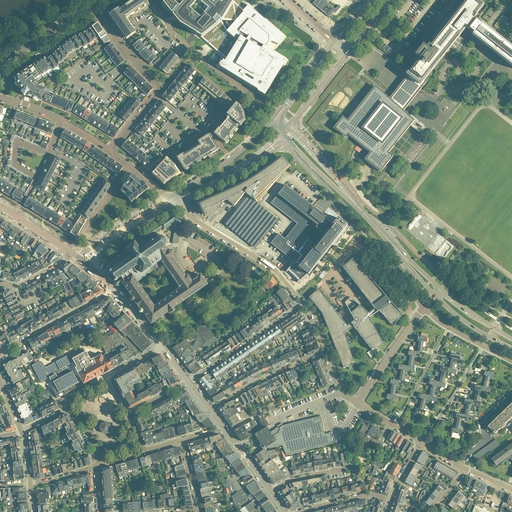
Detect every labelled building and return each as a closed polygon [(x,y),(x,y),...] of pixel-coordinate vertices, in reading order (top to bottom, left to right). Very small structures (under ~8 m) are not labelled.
[(127,39),(135,33),(125,19),(129,16),(130,16),(145,5),(146,5),(146,4),(148,3),(147,2),(145,0),(133,0),(126,5),(125,6),(119,10),(118,8),(117,9),(110,14),(109,15),(110,16),(114,21),(116,23),(115,24),(116,24),(116,25),(119,29),(120,30),(121,30),(122,32),(125,38),(126,39),(127,39)] [(160,0),(165,5),(179,23),(200,36),(226,59),(238,39),(238,38),(236,37),(234,38),(226,31),(228,29),(236,20),(243,12),(242,11),(248,5),(241,0),(160,0)] [(335,9),(324,0),(315,0),(313,4),(329,17),(334,11),(335,13),(341,7),(339,5),(338,6),(335,9)] [(511,66),(511,47),(481,23),(480,24),(478,23),(480,20),(478,18),(477,20),(473,18),(483,5),(477,0),(463,0),(426,47),(423,45),(414,55),(418,58),(406,73),(407,75),(404,80),(389,98),(375,86),(362,102),(347,120),(342,116),(333,128),(344,137),(342,139),(345,142),(349,136),(358,143),(359,144),(360,145),(364,148),(370,152),(364,159),(367,162),(373,166),(375,167),(380,172),(393,156),(388,152),(410,126),(421,134),(427,127),(411,114),(410,116),(401,109),(406,102),(414,93),(420,85),(424,80),(448,50),(465,28),(468,31),(469,30),(473,33),(472,34),(499,56),(511,66)] [(284,63),(286,60),(267,48),(271,42),(277,44),(281,40),(282,39),(284,37),(282,35),(279,32),(249,6),(248,5),(242,11),(243,12),(236,20),(228,29),(226,31),(234,38),(236,37),(238,38),(238,39),(226,59),(225,61),(223,60),(222,62),(220,62),(219,65),(219,66),(219,67),(228,72),(236,77),(249,85),(257,90),(265,94),(271,85),(272,82),(281,68),(282,67),(284,64),(284,63)] [(502,15),(494,25),(500,30),(508,20),(502,15)] [(110,40),(98,23),(92,27),(99,37),(104,44),(108,42),(109,41),(110,40)] [(92,27),(87,31),(94,41),(99,37),(92,27)] [(312,47),(316,42),(300,28),(296,33),(312,47)] [(94,41),(87,31),(82,34),(88,44),(94,41)] [(82,34),(76,37),(76,38),(82,46),(83,48),(88,44),(82,34)] [(76,38),(76,37),(76,36),(70,40),(77,50),(82,46),(76,38)] [(70,40),(65,43),(72,53),(74,52),(77,50),(70,40)] [(136,50),(143,44),(139,40),(132,46),(136,50)] [(72,53),(65,43),(60,47),(60,48),(67,57),(72,53)] [(107,53),(115,48),(112,43),(104,49),(107,53)] [(139,54),(146,47),(143,44),(136,50),(139,54)] [(142,57),(149,51),(146,47),(139,54),(142,57)] [(68,58),(67,57),(60,48),(55,52),(56,53),(62,62),(68,58)] [(115,48),(107,53),(110,58),(118,52),(115,48)] [(152,54),(149,51),(142,57),(146,61),(146,60),(152,54)] [(113,62),(121,57),(118,52),(110,58),(113,62)] [(172,52),(168,56),(176,62),(179,58),(172,52)] [(56,53),(51,56),(57,65),(62,62),(56,53)] [(153,53),(152,54),(146,60),(150,64),(157,57),(153,53)] [(57,65),(51,56),(46,60),(51,67),(51,68),(53,70),(58,66),(57,65)] [(176,62),(168,56),(165,60),(173,66),(176,62)] [(121,57),(113,62),(117,67),(125,61),(121,57)] [(45,70),(50,67),(51,67),(46,60),(45,58),(44,58),(39,61),(45,70)] [(173,66),(165,60),(162,64),(170,70),(173,66)] [(34,65),(40,74),(45,70),(39,61),(34,65)] [(34,64),(29,68),(30,70),(28,72),(26,70),(21,73),(14,78),(23,90),(21,92),(24,96),(25,95),(34,98),(34,96),(38,97),(38,99),(42,101),(42,100),(45,90),(46,88),(38,85),(34,80),(41,75),(40,74),(34,65),(34,64)] [(170,70),(162,64),(159,68),(166,74),(170,70)] [(184,68),(192,74),(195,70),(188,64),(184,68)] [(134,70),(130,66),(123,72),(127,76),(134,70)] [(192,74),(184,68),(181,72),(188,78),(192,74)] [(134,70),(127,76),(131,80),(138,73),(134,70)] [(188,78),(181,72),(178,76),(185,82),(188,78)] [(131,80),(135,84),(142,77),(138,73),(131,80)] [(185,82),(178,76),(175,80),(182,86),(185,82)] [(135,84),(139,88),(145,81),(142,77),(135,84)] [(208,81),(204,77),(198,85),(202,88),(208,81)] [(182,86),(175,80),(172,84),(179,90),(182,86)] [(139,88),(143,92),(149,85),(145,81),(139,88)] [(206,91),(212,84),(208,81),(202,88),(206,91)] [(179,90),(172,84),(168,88),(175,94),(179,90)] [(210,94),(216,87),(212,84),(206,91),(210,94)] [(143,92),(147,95),(153,89),(149,85),(143,92)] [(216,87),(210,94),(214,98),(220,91),(216,87)] [(175,94),(168,88),(165,92),(172,98),(175,94)] [(50,103),(54,94),(45,90),(42,100),(50,103)] [(220,91),(214,98),(218,101),(223,94),(220,91)] [(172,98),(165,92),(162,96),(165,99),(169,102),(172,98)] [(50,103),(55,105),(59,96),(54,94),(50,103)] [(222,104),(227,97),(223,94),(218,101),(222,104)] [(55,105),(60,107),(64,98),(59,96),(55,105)] [(227,97),(222,104),(225,107),(231,100),(227,97)] [(60,107),(65,109),(69,100),(64,98),(60,107)] [(129,102),(136,108),(140,104),(133,98),(129,102)] [(69,100),(65,109),(70,112),(74,103),(69,100)] [(155,104),(163,110),(166,106),(162,102),(159,100),(155,104)] [(231,100),(225,107),(229,111),(235,104),(231,100)] [(126,106),(133,112),(136,108),(129,102),(126,106)] [(82,106),(77,103),(72,112),(77,115),(82,106)] [(218,128),(214,134),(225,143),(239,126),(240,126),(241,125),(245,121),(244,113),(240,107),(236,103),(226,115),(229,117),(219,129),(218,128)] [(163,110),(155,104),(152,109),(159,115),(163,110)] [(77,115),(82,117),(87,109),(82,106),(77,115)] [(122,111),(130,117),(133,112),(126,106),(122,111)] [(82,117),(86,120),(91,112),(87,109),(82,117)] [(159,115),(152,109),(149,113),(156,119),(159,115)] [(17,123),(21,112),(15,110),(14,116),(13,118),(12,120),(11,122),(17,124),(18,123),(17,123)] [(122,111),(119,115),(126,121),(130,117),(122,111)] [(23,124),(27,114),(21,112),(17,123),(18,123),(23,125),(24,124),(23,124)] [(86,120),(91,123),(96,115),(91,112),(86,120)] [(156,119),(149,113),(145,117),(153,123),(156,119)] [(29,126),(33,116),(27,114),(23,124),(24,124),(29,126)] [(96,115),(91,123),(95,126),(101,118),(96,115)] [(35,128),(38,118),(33,116),(29,126),(35,128)] [(142,121),(149,127),(153,123),(145,117),(142,121)] [(40,131),(44,121),(38,118),(35,128),(34,129),(40,131)] [(95,126),(100,129),(105,121),(101,118),(95,126)] [(46,134),(50,123),(44,121),(40,131),(45,133),(46,134)] [(100,129),(105,132),(110,124),(105,121),(100,129)] [(149,127),(142,121),(138,125),(146,131),(149,127)] [(55,125),(50,123),(46,134),(45,133),(45,134),(51,136),(55,125)] [(105,132),(109,134),(114,126),(110,124),(105,132)] [(146,131),(138,125),(135,130),(142,136),(146,131)] [(109,134),(114,137),(119,129),(114,126),(109,134)] [(65,140),(70,132),(65,129),(60,137),(65,140)] [(69,142),(74,134),(70,132),(65,140),(69,142)] [(74,145),(78,137),(74,134),(69,142),(74,145)] [(182,154),(177,158),(185,170),(206,156),(207,157),(208,156),(210,154),(211,154),(212,153),(218,150),(208,135),(198,142),(200,145),(183,156),(182,154)] [(78,147),(83,139),(78,137),(74,145),(78,147)] [(83,150),(87,142),(83,139),(78,147),(83,150)] [(125,150),(131,143),(127,140),(121,147),(125,150)] [(87,153),(92,145),(87,142),(83,150),(82,150),(87,153)] [(131,143),(125,150),(129,153),(135,146),(131,143)] [(91,156),(97,148),(92,145),(87,153),(91,156)] [(135,146),(129,153),(133,156),(133,157),(139,149),(135,146)] [(96,159),(101,151),(97,148),(91,156),(96,159)] [(139,149),(133,157),(137,160),(143,152),(139,149)] [(100,162),(105,154),(101,151),(96,159),(100,162)] [(143,152),(137,160),(141,163),(147,156),(143,153),(143,152)] [(53,154),(50,159),(58,163),(61,159),(53,154)] [(104,165),(110,157),(105,154),(100,162),(104,165)] [(169,161),(163,155),(155,163),(154,165),(157,168),(152,173),(164,185),(175,177),(180,174),(175,166),(169,160),(169,161)] [(141,163),(145,166),(145,167),(151,160),(147,156),(141,163)] [(109,168),(114,161),(110,157),(104,165),(109,168)] [(220,195),(200,204),(205,216),(222,209),(221,207),(223,205),(222,202),(226,200),(234,206),(245,193),(255,201),(289,166),(280,157),(271,164),(266,168),(260,173),(252,178),(245,182),(236,187),(220,195)] [(56,168),(58,163),(50,159),(48,164),(56,168)] [(145,167),(149,170),(154,165),(155,163),(151,160),(145,167)] [(113,171),(119,164),(114,161),(109,168),(113,171)] [(53,172),(56,168),(48,164),(45,168),(53,172)] [(123,167),(119,164),(113,171),(118,175),(123,167)] [(51,177),(53,172),(45,168),(43,173),(51,177)] [(49,182),(51,177),(43,173),(41,177),(49,182)] [(144,192),(148,189),(146,186),(143,182),(132,174),(123,186),(120,191),(126,195),(126,196),(131,202),(141,194),(142,194),(144,192)] [(46,186),(49,182),(41,177),(38,182),(46,186)] [(104,178),(101,183),(109,188),(112,184),(104,178)] [(10,183),(11,183),(5,179),(0,188),(0,190),(4,193),(10,183)] [(44,191),(46,186),(38,182),(36,187),(44,191)] [(15,187),(16,186),(10,183),(4,193),(9,196),(15,187)] [(109,188),(101,183),(98,187),(106,193),(109,188)] [(333,240),(334,239),(335,240),(337,237),(336,236),(337,234),(339,236),(348,226),(337,217),(336,217),(337,218),(329,228),(326,225),(321,221),(325,216),(325,215),(324,216),(286,186),(286,185),(286,184),(280,191),(270,204),(271,204),(272,204),(290,218),(297,223),(285,239),(279,234),(278,233),(270,244),(271,244),(271,243),(291,258),(292,259),(294,261),(286,272),(287,272),(291,275),(293,277),(297,282),(297,283),(298,283),(300,286),(302,288),(309,295),(322,283),(311,273),(319,262),(335,242),(333,240)] [(14,199),(20,190),(15,187),(9,196),(14,199)] [(106,193),(98,187),(95,192),(103,197),(106,193)] [(20,202),(25,193),(20,190),(14,199),(20,202)] [(103,197),(95,192),(92,196),(100,202),(103,197)] [(100,202),(92,196),(89,201),(96,206),(100,202)] [(29,208),(34,200),(29,197),(24,205),(29,208)] [(33,211),(38,203),(34,200),(29,208),(33,211)] [(96,206),(89,201),(85,205),(93,211),(96,206)] [(38,214),(43,205),(38,203),(33,211),(38,214)] [(43,216),(48,208),(43,205),(38,214),(43,216)] [(93,211),(85,205),(82,210),(90,215),(93,211)] [(47,219),(52,211),(48,208),(43,216),(47,219)] [(90,215),(82,210),(79,214),(81,215),(87,220),(90,215)] [(52,222),(57,214),(52,211),(47,219),(52,222)] [(56,225),(61,217),(57,214),(52,222),(56,225)] [(163,230),(174,223),(181,227),(184,221),(181,219),(176,217),(173,214),(170,216),(169,217),(156,226),(155,227),(147,232),(151,237),(163,229),(163,230)] [(417,214),(405,230),(430,249),(431,246),(426,242),(427,240),(424,238),(426,236),(418,230),(420,227),(425,231),(428,227),(421,222),(423,219),(417,214)] [(77,235),(87,220),(81,215),(75,225),(70,233),(74,236),(77,235)] [(61,228),(66,219),(61,217),(56,225),(61,228)] [(66,230),(71,222),(66,219),(61,228),(66,230)] [(7,232),(7,231),(12,224),(9,223),(8,222),(3,230),(7,232)] [(70,233),(75,225),(71,222),(66,230),(70,233)] [(9,237),(15,227),(14,226),(12,224),(7,231),(7,232),(7,235),(6,237),(7,240),(9,236),(9,237)] [(15,236),(19,229),(16,228),(17,227),(15,227),(9,237),(9,236),(7,240),(9,245),(11,241),(15,236)] [(16,241),(23,231),(22,231),(19,229),(15,236),(11,241),(9,245),(12,247),(15,243),(16,241)] [(15,243),(12,247),(16,249),(19,244),(20,243),(21,241),(26,234),(24,232),(23,231),(16,241),(15,243)] [(24,245),(30,236),(26,234),(21,241),(20,243),(24,245)] [(138,311),(139,313),(141,313),(143,312),(151,324),(169,311),(171,313),(174,311),(173,308),(207,284),(200,275),(192,280),(188,274),(185,276),(172,257),(173,256),(174,253),(172,251),(168,250),(167,251),(164,246),(166,247),(165,246),(166,243),(168,244),(168,243),(166,242),(166,240),(168,240),(167,239),(166,240),(165,238),(165,237),(165,236),(164,237),(162,236),(162,235),(161,236),(159,236),(159,235),(158,235),(158,237),(156,238),(155,237),(156,239),(153,241),(152,239),(151,240),(152,241),(149,243),(148,242),(147,241),(143,241),(142,242),(139,239),(125,249),(125,250),(126,250),(127,251),(123,253),(122,253),(123,254),(119,256),(118,256),(119,257),(115,259),(114,259),(114,260),(111,262),(111,261),(110,262),(110,263),(107,265),(106,265),(105,266),(106,267),(109,270),(108,271),(108,272),(107,273),(108,274),(109,273),(110,273),(111,273),(114,278),(113,279),(114,280),(112,281),(113,282),(115,281),(114,282),(114,284),(115,286),(118,286),(122,283),(132,296),(130,297),(130,299),(131,301),(132,301),(133,301),(139,309),(139,310),(138,311)] [(27,248),(29,245),(33,239),(34,238),(33,238),(30,236),(24,245),(23,246),(21,249),(20,252),(23,254),(27,248)] [(33,248),(37,241),(33,239),(29,245),(27,248),(30,250),(33,248)] [(36,250),(41,243),(38,241),(37,241),(33,248),(30,250),(30,252),(32,253),(33,250),(35,252),(36,250)] [(39,254),(45,246),(41,243),(36,250),(35,252),(32,256),(36,258),(37,257),(39,254)] [(40,261),(48,248),(45,246),(39,254),(37,257),(36,258),(39,260),(40,261)] [(46,262),(54,252),(54,251),(53,251),(49,249),(49,248),(48,248),(40,261),(43,266),(46,262)] [(44,268),(61,258),(61,257),(54,252),(46,262),(43,266),(44,268)] [(369,317),(379,311),(389,323),(396,320),(397,321),(402,315),(391,303),(390,301),(353,259),(343,267),(374,308),(368,313),(351,297),(345,302),(354,320),(347,326),(318,289),(309,297),(322,313),(343,368),(350,366),(353,361),(344,332),(354,327),(371,349),(372,350),(378,347),(379,348),(383,343),(369,317)] [(34,273),(29,264),(29,265),(27,266),(24,260),(22,261),(30,276),(34,273)] [(40,265),(38,260),(34,262),(31,264),(30,263),(29,264),(34,273),(39,271),(37,267),(40,265)] [(30,276),(22,261),(20,262),(23,267),(24,267),(24,268),(21,269),(26,278),(30,276)] [(67,271),(73,265),(69,262),(67,262),(62,266),(57,270),(60,275),(66,272),(67,271)] [(68,276),(77,268),(73,265),(67,271),(66,272),(60,275),(62,279),(63,279),(68,276)] [(26,278),(21,269),(19,271),(17,268),(16,269),(22,280),(26,278)] [(71,280),(81,271),(77,268),(68,276),(63,279),(65,283),(71,280)] [(325,268),(318,276),(322,279),(328,271),(325,268)] [(13,274),(14,275),(17,283),(22,280),(16,269),(14,270),(16,272),(13,274)] [(57,270),(50,274),(53,279),(52,279),(56,287),(64,282),(62,279),(60,275),(57,270)] [(81,285),(89,277),(81,271),(71,280),(65,283),(62,285),(64,289),(65,289),(66,291),(68,290),(68,292),(73,290),(78,287),(81,285)] [(8,277),(9,274),(2,272),(0,279),(8,281),(9,277),(8,277)] [(9,273),(9,274),(8,277),(9,277),(8,281),(17,283),(14,275),(10,274),(10,273),(9,273)] [(53,279),(50,274),(43,278),(42,279),(44,281),(45,283),(48,281),(52,289),(54,287),(50,280),(52,279),(53,279)] [(270,289),(277,283),(272,276),(271,278),(268,280),(261,289),(263,291),(267,285),(270,288),(270,289)] [(87,287),(93,281),(90,278),(83,284),(87,287)] [(34,289),(45,283),(44,281),(41,283),(39,280),(31,284),(34,289)] [(23,295),(34,289),(31,284),(23,288),(25,291),(22,293),(23,295)] [(102,290),(97,285),(93,289),(94,290),(93,291),(95,296),(102,293),(102,290)] [(13,293),(11,290),(10,289),(3,287),(2,287),(1,295),(3,295),(4,297),(13,293)] [(289,296),(282,288),(275,294),(282,302),(282,303),(289,297),(289,296)] [(95,296),(93,291),(91,292),(91,290),(88,290),(87,291),(86,291),(91,299),(95,296)] [(91,299),(86,291),(82,294),(86,301),(91,299)] [(6,301),(15,297),(13,293),(4,297),(0,299),(1,301),(5,300),(6,301)] [(86,301),(82,294),(78,295),(77,293),(76,294),(81,304),(86,301)] [(80,304),(76,295),(74,296),(75,298),(73,299),(72,298),(76,307),(80,304)] [(8,306),(17,301),(15,297),(6,301),(3,302),(4,304),(7,303),(8,306)] [(108,304),(112,300),(109,297),(107,297),(105,298),(105,297),(105,298),(103,299),(102,300),(107,305),(106,306),(108,307),(109,306),(108,304)] [(285,307),(293,301),(292,301),(289,297),(282,303),(280,304),(281,306),(283,304),(285,307)] [(72,309),(67,299),(66,298),(64,299),(66,302),(64,303),(68,311),(72,309)] [(76,307),(72,298),(71,298),(72,299),(70,300),(68,298),(67,299),(72,309),(76,307)] [(106,306),(107,305),(102,300),(97,303),(101,310),(102,311),(105,309),(106,311),(109,309),(108,307),(106,306)] [(109,313),(117,305),(112,300),(108,304),(109,306),(108,307),(109,309),(106,311),(107,311),(104,315),(106,317),(107,315),(109,313)] [(10,310),(19,306),(17,301),(8,306),(3,308),(4,311),(9,309),(10,310)] [(68,311),(64,303),(61,305),(59,301),(58,302),(60,306),(64,313),(68,311)] [(286,312),(296,305),(293,301),(285,307),(284,308),(283,309),(286,312)] [(101,310),(97,303),(92,306),(91,307),(95,313),(101,310)] [(278,317),(282,314),(277,307),(275,304),(274,303),(272,305),(275,308),(272,309),(278,317)] [(117,305),(109,313),(107,315),(106,317),(108,320),(108,319),(112,316),(120,308),(117,305)] [(10,316),(21,310),(19,306),(10,310),(12,313),(9,315),(9,316),(10,316)] [(51,320),(47,313),(44,314),(40,306),(38,307),(39,310),(40,311),(46,323),(51,320)] [(64,313),(60,306),(55,308),(59,316),(64,313)] [(89,308),(84,310),(88,317),(89,319),(95,315),(94,313),(95,313),(91,307),(89,308)] [(59,316),(55,308),(51,310),(55,318),(59,316)] [(112,323),(123,312),(120,308),(112,316),(108,319),(112,323)] [(267,310),(274,320),(278,317),(272,309),(270,311),(269,308),(267,310)] [(15,320),(16,319),(20,317),(24,315),(21,310),(10,316),(9,316),(5,318),(6,320),(9,319),(14,317),(15,320)] [(55,318),(51,310),(50,311),(47,313),(51,320),(55,318)] [(88,317),(84,310),(78,314),(81,320),(88,317)] [(270,323),(274,320),(267,310),(265,311),(267,313),(265,315),(270,323)] [(37,317),(42,325),(46,323),(40,311),(38,312),(40,315),(37,317)] [(306,319),(301,311),(296,313),(297,314),(302,321),(303,322),(305,321),(307,323),(308,322),(306,319)] [(38,328),(29,312),(27,313),(31,320),(29,321),(33,330),(38,328)] [(42,325),(37,317),(35,318),(32,313),(31,314),(31,313),(30,313),(29,312),(38,328),(42,325)] [(262,328),(266,325),(259,315),(258,313),(257,312),(255,313),(258,318),(259,318),(257,320),(262,328)] [(259,315),(266,325),(270,323),(265,315),(263,316),(260,312),(258,313),(259,315)] [(132,324),(133,323),(132,321),(124,313),(111,324),(115,329),(118,331),(119,333),(130,323),(131,325),(132,324)] [(82,321),(81,320),(78,314),(72,317),(77,325),(78,326),(77,324),(82,321)] [(300,326),(302,325),(300,323),(302,321),(297,314),(294,315),(293,316),(300,326)] [(293,316),(292,317),(290,318),(289,318),(289,319),(295,326),(297,325),(301,332),(303,331),(302,328),(300,326),(293,316)] [(77,325),(72,317),(67,319),(71,327),(75,326),(75,327),(77,325)] [(33,330),(29,321),(27,319),(23,321),(24,324),(25,324),(29,332),(33,330)] [(71,327),(67,319),(62,322),(66,330),(71,327)] [(253,322),(251,319),(250,320),(252,323),(250,325),(250,324),(249,324),(250,325),(255,333),(259,330),(253,322)] [(295,326),(289,319),(287,320),(286,321),(292,331),(294,330),(292,328),(295,326)] [(262,328),(257,320),(253,322),(259,330),(262,328)] [(29,332),(25,324),(24,324),(18,328),(14,321),(12,322),(14,326),(15,326),(15,327),(21,337),(29,332)] [(292,331),(286,321),(285,322),(282,324),(287,331),(290,330),(293,335),(291,336),(292,338),(295,336),(292,331)] [(67,332),(66,330),(62,322),(57,325),(62,335),(65,333),(65,335),(67,334),(66,332),(67,332)] [(247,338),(251,336),(242,322),(240,324),(244,329),(242,330),(247,338)] [(105,352),(106,352),(124,343),(130,349),(134,357),(141,351),(143,352),(153,345),(152,345),(132,324),(133,324),(132,324),(131,325),(130,323),(119,333),(118,331),(100,341),(105,352)] [(287,331),(282,324),(282,323),(278,326),(287,340),(288,341),(291,340),(292,339),(292,338),(291,336),(289,338),(285,333),(287,332),(287,331)] [(100,341),(118,331),(115,329),(111,324),(108,327),(111,330),(106,334),(98,339),(100,341)] [(217,340),(205,324),(177,342),(179,343),(172,348),(175,352),(177,351),(179,353),(178,355),(179,356),(188,349),(189,348),(192,346),(195,350),(202,345),(205,349),(217,340)] [(62,335),(57,325),(52,328),(56,336),(57,337),(62,335)] [(247,338),(242,330),(238,325),(237,326),(240,332),(238,333),(243,341),(247,338)] [(246,328),(251,336),(255,333),(250,325),(246,328)] [(17,339),(21,337),(15,327),(11,330),(12,331),(17,339)] [(283,335),(277,327),(275,329),(275,328),(273,329),(283,344),(285,343),(284,342),(281,336),(283,335)] [(56,336),(52,328),(46,331),(51,339),(56,336)] [(243,341),(238,333),(236,330),(236,329),(235,328),(233,329),(237,334),(234,336),(240,343),(243,341)] [(303,337),(312,332),(310,328),(301,333),(302,336),(303,337)] [(6,330),(12,342),(17,339),(12,331),(11,330),(11,329),(8,330),(8,329),(6,330)] [(283,344),(273,329),(272,330),(270,332),(269,332),(275,340),(278,338),(282,345),(283,345),(283,344)] [(11,342),(6,333),(4,334),(2,331),(0,332),(2,334),(3,336),(7,344),(11,342)] [(51,339),(46,331),(42,333),(46,342),(51,339)] [(267,334),(265,335),(273,346),(274,347),(275,346),(274,345),(275,344),(273,341),(275,340),(269,332),(267,334)] [(304,342),(314,337),(312,332),(303,337),(303,338),(300,340),(300,342),(304,340),(304,342)] [(46,342),(42,333),(37,336),(42,346),(45,345),(45,346),(47,345),(45,342),(46,342)] [(231,338),(229,336),(227,333),(225,334),(229,339),(227,341),(232,349),(236,346),(231,338)] [(230,335),(229,336),(231,338),(236,346),(240,343),(234,336),(233,333),(230,335)] [(265,335),(264,335),(264,336),(262,337),(267,345),(270,344),(271,347),(273,346),(265,335)] [(37,336),(32,338),(38,348),(40,347),(41,350),(43,353),(43,352),(45,351),(42,346),(37,336)] [(422,347),(423,342),(425,342),(426,342),(427,338),(425,338),(417,336),(416,341),(419,341),(418,343),(416,343),(415,346),(418,347),(422,347)] [(267,345),(262,337),(261,337),(262,338),(259,339),(258,340),(264,350),(265,351),(267,350),(265,347),(267,345)] [(303,348),(316,341),(314,337),(304,342),(305,345),(301,347),(301,349),(303,348)] [(38,349),(38,348),(32,338),(28,341),(29,344),(32,348),(35,347),(37,350),(38,349)] [(227,352),(231,349),(226,342),(224,343),(222,340),(220,342),(222,344),(227,352)] [(264,350),(258,340),(256,341),(254,343),(254,342),(254,343),(260,353),(264,350)] [(307,351),(317,346),(316,341),(303,348),(304,350),(306,349),(307,351),(306,351),(307,351)] [(227,352),(222,344),(220,346),(217,342),(216,344),(217,345),(218,347),(223,355),(227,352)] [(260,353),(254,343),(253,343),(254,343),(251,345),(251,344),(250,345),(259,359),(261,358),(262,357),(263,356),(262,354),(260,356),(258,354),(260,353)] [(223,355),(218,347),(217,345),(215,347),(214,345),(212,346),(214,350),(219,357),(223,355)] [(259,359),(250,345),(249,346),(246,348),(251,356),(254,355),(257,360),(259,359)] [(305,357),(319,350),(317,346),(307,351),(307,353),(304,355),(305,357)] [(134,357),(130,349),(127,350),(126,347),(124,348),(124,349),(123,349),(129,360),(131,359),(134,357)] [(421,353),(422,347),(418,347),(417,352),(416,352),(415,356),(422,358),(423,353),(421,353)] [(219,357),(214,350),(212,351),(210,348),(209,350),(210,352),(215,360),(219,357)] [(246,348),(244,350),(244,349),(242,350),(247,359),(251,356),(246,348)] [(120,350),(121,353),(119,354),(124,363),(127,361),(129,360),(123,349),(122,350),(122,349),(120,350)] [(182,360),(191,354),(188,350),(188,349),(179,356),(182,360)] [(291,363),(287,354),(284,355),(283,352),(281,349),(280,350),(282,354),(286,365),(287,365),(287,364),(288,364),(291,363)] [(247,359),(242,350),(241,351),(239,353),(238,353),(244,361),(246,360),(247,362),(248,361),(249,361),(247,359)] [(295,361),(290,350),(290,351),(290,350),(286,352),(287,354),(291,363),(294,361),(294,362),(294,361),(295,361)] [(299,359),(296,350),(293,352),(292,350),(290,350),(295,361),(296,360),(296,361),(296,360),(299,359)] [(33,360),(28,351),(23,354),(28,363),(33,360)] [(114,368),(109,360),(106,352),(105,352),(94,359),(93,358),(91,360),(86,351),(72,359),(74,361),(72,362),(82,381),(84,384),(103,373),(104,374),(105,373),(104,373),(104,372),(106,370),(107,371),(107,372),(108,371),(113,369),(114,368)] [(215,360),(210,352),(208,354),(207,351),(205,352),(205,353),(212,362),(215,360)] [(413,362),(414,356),(415,356),(416,352),(408,351),(408,355),(410,356),(409,357),(407,357),(406,361),(409,361),(413,362)] [(194,358),(192,355),(195,354),(193,352),(191,354),(182,360),(185,364),(193,359),(194,358)] [(212,362),(205,353),(204,354),(206,355),(204,357),(203,355),(201,355),(208,365),(212,362)] [(236,355),(234,356),(243,369),(244,368),(245,368),(241,363),(244,361),(238,353),(238,354),(236,355)] [(459,359),(460,355),(459,355),(451,353),(450,357),(452,358),(451,363),(455,364),(456,359),(458,359),(459,359)] [(28,363),(23,354),(19,356),(23,365),(28,363)] [(120,365),(124,363),(119,354),(114,357),(119,365),(120,365)] [(286,365),(282,354),(280,355),(281,356),(279,357),(279,356),(278,357),(282,366),(285,365),(286,365),(285,365),(286,365)] [(158,364),(164,360),(160,355),(158,355),(155,356),(155,357),(149,360),(151,363),(147,365),(149,369),(158,364)] [(23,365),(19,356),(14,359),(18,367),(18,368),(23,365)] [(55,385),(51,388),(57,398),(63,395),(66,395),(66,393),(76,388),(84,384),(82,381),(72,362),(70,363),(66,356),(56,362),(45,368),(42,362),(40,363),(39,361),(32,365),(35,370),(41,382),(42,383),(43,382),(43,381),(49,378),(52,383),(54,383),(55,385)] [(243,369),(234,356),(233,356),(233,357),(231,358),(230,358),(236,367),(238,365),(240,368),(238,370),(239,371),(240,371),(243,369)] [(119,365),(114,357),(109,360),(114,368),(118,366),(119,365)] [(282,366),(278,357),(277,357),(277,358),(275,359),(275,357),(273,358),(278,368),(279,368),(282,366)] [(195,374),(207,365),(201,358),(199,360),(196,362),(188,368),(192,374),(195,374)] [(236,367),(230,358),(230,359),(228,360),(226,361),(235,374),(236,373),(233,368),(236,367)] [(272,371),(268,361),(267,362),(268,363),(267,363),(265,358),(263,359),(263,360),(264,363),(268,372),(272,371)] [(278,368),(273,358),(272,358),(272,360),(271,361),(270,360),(269,361),(273,370),(277,369),(277,368),(278,369),(278,368)] [(323,362),(321,358),(312,362),(313,365),(310,366),(310,368),(311,367),(323,362)] [(16,368),(18,367),(14,359),(5,364),(4,364),(3,367),(4,367),(8,376),(18,371),(16,368)] [(196,362),(199,360),(198,359),(195,361),(193,359),(185,364),(188,368),(196,362)] [(153,374),(168,366),(165,362),(164,360),(158,364),(149,369),(150,369),(150,371),(152,374),(153,374)] [(235,374),(226,361),(225,362),(223,363),(223,364),(228,372),(231,371),(233,375),(235,374)] [(419,362),(413,362),(409,361),(408,366),(407,366),(406,371),(414,372),(414,368),(412,367),(413,366),(418,366),(419,362)] [(147,365),(146,362),(145,362),(142,364),(142,363),(140,365),(146,376),(149,375),(148,372),(150,371),(150,369),(149,369),(147,365)] [(316,371),(325,367),(323,362),(311,367),(310,368),(309,368),(310,370),(314,368),(316,371)] [(268,372),(264,363),(260,364),(260,365),(264,374),(268,372)] [(454,370),(455,364),(451,363),(449,369),(448,368),(447,373),(454,375),(456,370),(454,370)] [(228,372),(223,364),(222,364),(220,365),(219,366),(227,379),(229,378),(226,374),(228,372)] [(256,367),(256,366),(254,367),(252,364),(250,365),(252,369),(257,377),(260,376),(261,375),(256,367)] [(146,376),(140,365),(137,366),(134,368),(138,376),(141,374),(143,378),(146,376)] [(264,374),(260,365),(258,365),(257,365),(256,365),(256,366),(256,367),(261,375),(264,374)] [(404,376),(405,371),(406,371),(407,366),(399,365),(399,370),(401,370),(400,375),(404,376)] [(155,379),(156,379),(171,371),(168,366),(153,374),(155,379)] [(218,367),(215,369),(220,377),(223,375),(225,379),(226,379),(227,379),(219,366),(217,367),(218,367)] [(447,373),(448,368),(441,366),(440,371),(442,372),(441,373),(436,372),(435,376),(440,377),(445,378),(446,373),(447,373)] [(313,377),(327,371),(325,367),(316,371),(317,373),(312,375),(313,377)] [(133,387),(134,386),(142,382),(140,379),(138,376),(134,368),(133,368),(134,368),(128,372),(127,371),(127,372),(121,375),(116,378),(115,379),(114,381),(117,386),(117,387),(120,392),(120,393),(121,393),(121,394),(122,396),(132,391),(134,390),(133,387)] [(249,371),(248,370),(246,371),(244,368),(243,369),(245,372),(245,373),(250,381),(254,379),(249,371)] [(35,379),(29,369),(27,370),(36,385),(38,384),(35,379)] [(220,377),(215,369),(212,371),(211,372),(212,374),(215,378),(216,379),(216,380),(217,381),(219,383),(221,382),(218,378),(220,377)] [(254,379),(257,377),(252,369),(249,371),(254,379)] [(24,378),(20,370),(18,371),(8,376),(13,384),(24,378)] [(300,385),(297,380),(299,378),(294,370),(289,371),(298,386),(300,385)] [(167,380),(175,376),(171,371),(156,379),(157,381),(158,384),(159,384),(167,380)] [(298,386),(289,371),(285,373),(290,383),(293,381),(296,387),(298,386)] [(318,377),(320,379),(329,376),(327,371),(313,377),(314,379),(318,377)] [(484,377),(480,376),(479,380),(484,381),(489,382),(490,377),(492,377),(493,377),(494,373),(493,373),(493,372),(484,371),(483,375),(485,376),(485,377),(484,377)] [(209,379),(208,377),(212,374),(211,372),(201,378),(199,380),(199,381),(201,384),(209,379)] [(242,376),(246,384),(250,381),(245,373),(242,375),(242,376)] [(290,383),(285,373),(281,375),(287,386),(288,388),(290,387),(288,384),(290,383)] [(246,384),(242,376),(242,375),(241,374),(237,376),(238,377),(243,386),(246,384)] [(287,386),(281,375),(276,377),(283,389),(284,389),(282,385),(284,384),(285,387),(287,386)] [(410,377),(404,376),(400,375),(399,381),(398,381),(397,385),(405,386),(405,382),(403,382),(404,380),(409,380),(410,377)] [(176,384),(178,382),(179,380),(175,376),(167,380),(159,384),(162,391),(175,384),(176,384)] [(318,385),(331,380),(329,376),(320,379),(320,381),(321,382),(317,384),(318,385)] [(234,378),(239,388),(243,386),(238,377),(237,377),(238,378),(237,379),(235,377),(234,378)] [(283,389),(276,377),(271,380),(276,388),(278,387),(281,390),(284,395),(285,394),(283,389)] [(443,383),(444,381),(449,383),(450,379),(447,379),(445,378),(440,377),(439,382),(438,382),(437,386),(444,388),(446,384),(443,383)] [(203,387),(204,387),(216,380),(216,379),(215,378),(211,380),(209,379),(201,384),(203,387)] [(239,388),(234,378),(230,380),(231,382),(232,382),(236,390),(239,388)] [(162,392),(156,382),(154,384),(153,382),(151,379),(148,380),(149,382),(156,395),(158,394),(158,393),(161,392),(162,392)] [(227,382),(226,379),(225,379),(222,382),(221,382),(219,383),(219,384),(221,387),(223,392),(226,396),(232,392),(227,382)] [(397,385),(398,381),(390,379),(390,384),(392,384),(391,390),(395,390),(396,385),(397,385)] [(207,391),(215,386),(217,385),(216,383),(216,382),(214,384),(214,383),(216,382),(215,382),(217,381),(216,380),(204,387),(204,388),(205,389),(205,388),(207,391)] [(276,388),(271,380),(266,382),(271,390),(272,390),(274,393),(275,392),(277,395),(279,394),(276,388)] [(322,386),(323,389),(333,385),(331,380),(318,385),(319,387),(322,386)] [(437,386),(438,382),(431,380),(430,385),(432,385),(430,391),(435,392),(436,386),(437,386)] [(232,382),(231,382),(230,383),(228,381),(227,382),(232,392),(236,390),(232,382)] [(488,387),(489,382),(484,381),(483,386),(482,386),(481,391),(489,392),(490,388),(488,387)] [(11,396),(28,388),(25,382),(21,384),(20,382),(13,386),(14,388),(9,391),(10,392),(11,395),(11,396)] [(146,390),(147,391),(150,398),(151,398),(151,397),(154,396),(156,395),(149,382),(146,383),(149,389),(146,390)] [(271,390),(266,382),(262,384),(268,395),(269,396),(271,395),(268,391),(270,390),(271,391),(272,391),(271,390)] [(209,395),(221,387),(219,384),(217,385),(215,386),(207,391),(209,395)] [(268,395),(262,384),(258,386),(263,395),(265,397),(266,397),(266,396),(268,395)] [(481,391),(482,386),(475,385),(474,389),(476,390),(475,395),(479,396),(480,391),(481,391)] [(263,395),(258,386),(253,388),(259,397),(261,401),(262,402),(263,401),(262,400),(263,400),(261,396),(263,395)] [(223,392),(221,387),(209,395),(212,399),(223,392)] [(259,397),(253,388),(250,390),(255,399),(258,404),(260,403),(257,398),(259,397)] [(185,403),(193,399),(187,391),(185,390),(180,393),(171,398),(174,402),(176,407),(182,405),(182,404),(185,403)] [(255,399),(250,390),(246,393),(251,402),(253,405),(255,404),(253,400),(255,399)] [(394,396),(395,390),(391,390),(390,395),(388,395),(387,395),(386,399),(387,399),(395,401),(396,396),(394,396)] [(14,402),(30,393),(29,391),(22,395),(21,392),(12,397),(14,402)] [(146,400),(150,398),(147,391),(140,395),(138,391),(133,394),(132,391),(122,396),(124,399),(126,402),(125,402),(126,403),(128,407),(128,408),(131,408),(135,406),(136,406),(136,405),(140,403),(141,403),(145,400),(145,401),(146,400)] [(433,397),(435,392),(430,391),(429,396),(428,396),(427,400),(434,402),(435,397),(433,397)] [(216,402),(226,396),(223,392),(212,399),(213,401),(216,402)] [(17,408),(26,403),(24,400),(27,399),(26,398),(31,395),(30,393),(14,402),(17,408)] [(251,402),(246,393),(242,395),(247,404),(249,407),(250,406),(249,403),(251,402)] [(427,400),(428,396),(421,394),(420,398),(422,399),(421,401),(416,399),(415,403),(420,404),(425,405),(426,400),(427,400)] [(247,404),(242,395),(238,397),(245,409),(246,408),(245,405),(247,404)] [(481,400),(482,397),(479,396),(475,395),(474,400),(473,400),(472,405),(479,406),(480,402),(478,401),(478,400),(481,400)] [(171,398),(166,400),(171,408),(173,407),(175,410),(177,413),(178,412),(176,407),(174,402),(171,398)] [(221,412),(239,402),(239,401),(237,398),(236,398),(231,401),(220,408),(220,409),(219,409),(221,412)] [(185,409),(196,403),(193,399),(185,403),(182,404),(182,405),(184,409),(185,409)] [(460,408),(465,409),(470,410),(471,405),(472,405),(473,400),(465,399),(464,403),(466,404),(466,406),(464,405),(461,405),(460,408)] [(58,408),(54,401),(51,402),(51,401),(50,400),(48,401),(49,403),(48,403),(52,411),(52,410),(54,410),(55,410),(57,409),(58,408)] [(171,408),(166,400),(162,403),(169,417),(170,418),(172,417),(168,409),(171,408)] [(52,411),(48,403),(46,404),(45,401),(42,403),(42,404),(47,414),(51,412),(50,411),(52,410),(52,411)] [(241,406),(239,402),(221,412),(224,416),(241,406)] [(29,409),(26,403),(17,408),(19,414),(29,409)] [(169,417),(162,403),(157,405),(162,413),(164,412),(167,418),(169,417)] [(179,412),(180,414),(176,416),(177,418),(192,411),(199,407),(196,403),(185,409),(179,412)] [(47,414),(42,404),(40,405),(41,406),(38,408),(40,412),(39,412),(42,417),(46,415),(45,415),(47,414)] [(423,410),(424,409),(429,410),(430,406),(425,405),(420,404),(419,409),(417,409),(416,409),(415,413),(416,413),(416,414),(424,416),(425,411),(423,410)] [(162,413),(157,405),(153,407),(159,419),(161,418),(159,414),(162,413)] [(227,420),(244,410),(243,408),(241,406),(224,416),(227,420)] [(148,410),(152,416),(153,418),(155,416),(157,420),(159,419),(153,407),(148,410)] [(203,413),(199,407),(192,411),(177,418),(179,421),(180,421),(182,420),(185,419),(186,424),(191,423),(190,418),(189,418),(204,413),(203,413)] [(30,412),(29,409),(19,414),(22,419),(31,415),(30,412)] [(469,415),(469,414),(475,415),(475,411),(472,410),(470,410),(465,409),(464,415),(463,414),(462,419),(470,420),(471,416),(469,415)] [(229,424),(246,413),(244,410),(227,420),(229,424)] [(26,425),(40,418),(41,418),(39,414),(39,413),(38,411),(36,413),(35,413),(36,415),(32,417),(31,415),(22,419),(24,424),(26,425)] [(143,417),(142,415),(148,412),(147,411),(135,417),(134,419),(136,423),(147,417),(147,416),(143,417)] [(0,419),(0,420),(10,416),(8,412),(0,415),(0,419)] [(247,414),(246,414),(246,413),(229,424),(232,427),(240,422),(249,417),(253,415),(251,412),(247,414)] [(498,433),(500,431),(499,430),(501,429),(502,429),(501,428),(503,427),(504,427),(503,426),(505,425),(506,425),(508,423),(507,423),(509,421),(509,422),(511,420),(504,412),(503,412),(502,414),(502,413),(502,414),(500,415),(500,416),(499,417),(498,417),(499,417),(497,419),(497,418),(496,419),(495,420),(495,421),(494,422),(493,422),(494,422),(492,424),(492,423),(491,423),(492,424),(490,425),(489,426),(488,426),(493,432),(494,433),(496,434),(497,432),(498,433)] [(192,425),(208,419),(204,413),(189,418),(190,418),(191,423),(192,425)] [(451,419),(451,422),(460,424),(461,419),(462,419),(463,414),(456,413),(455,417),(457,418),(457,420),(451,419)] [(71,420),(68,415),(68,414),(67,414),(66,414),(59,417),(62,424),(65,422),(65,423),(71,420)] [(0,425),(12,420),(10,416),(0,420),(1,422),(0,422),(0,425)] [(146,424),(145,422),(150,419),(153,418),(152,416),(148,418),(147,417),(136,423),(138,428),(146,424)] [(333,444),(330,433),(325,434),(320,416),(283,425),(283,426),(281,427),(279,428),(278,427),(270,432),(268,430),(267,427),(264,429),(255,434),(253,435),(255,438),(258,443),(259,442),(260,443),(260,444),(260,445),(262,449),(264,448),(265,447),(265,448),(266,448),(269,449),(282,446),(286,455),(333,444)] [(62,424),(59,417),(58,417),(59,418),(58,418),(54,419),(54,420),(53,420),(52,421),(56,427),(57,427),(58,430),(62,428),(60,425),(62,424)] [(265,418),(260,421),(259,421),(264,429),(267,427),(269,426),(265,418)] [(194,432),(192,425),(191,423),(186,424),(185,419),(182,420),(186,434),(194,432)] [(212,426),(212,425),(212,424),(208,419),(192,425),(194,432),(211,426),(212,426)] [(238,436),(253,426),(254,427),(257,425),(254,419),(234,431),(238,436)] [(2,429),(13,425),(12,420),(0,425),(0,426),(1,427),(2,429)] [(74,427),(72,422),(71,421),(71,420),(65,423),(66,426),(64,427),(63,428),(65,432),(74,427)] [(186,434),(182,420),(180,421),(181,425),(176,427),(179,436),(186,434)] [(56,427),(52,421),(51,421),(47,423),(51,431),(50,431),(50,432),(53,430),(54,432),(57,431),(55,427),(56,427)] [(51,431),(47,423),(43,425),(41,426),(42,432),(45,438),(50,436),(49,434),(51,433),(50,432),(50,431),(51,431)] [(110,427),(110,426),(110,425),(109,425),(109,424),(108,424),(108,423),(107,423),(106,423),(105,423),(104,423),(103,423),(103,424),(102,424),(102,425),(101,425),(101,426),(101,427),(101,428),(101,429),(101,430),(101,431),(102,431),(102,432),(103,432),(104,432),(104,433),(105,433),(106,433),(107,433),(108,432),(109,432),(109,431),(110,431),(110,430),(110,429),(110,428),(110,427)] [(381,434),(383,432),(382,432),(382,433),(375,429),(376,427),(369,423),(369,424),(368,424),(367,426),(363,424),(361,429),(355,435),(356,435),(359,438),(359,439),(367,444),(370,440),(372,441),(371,443),(370,443),(380,449),(383,442),(385,438),(382,436),(383,435),(381,434)] [(459,429),(460,424),(456,423),(455,429),(453,428),(452,428),(451,432),(452,433),(460,435),(461,430),(459,429)] [(140,433),(152,428),(151,426),(148,427),(146,424),(138,428),(140,433)] [(170,439),(166,426),(165,425),(164,426),(166,429),(163,430),(162,427),(161,427),(163,433),(165,441),(170,439)] [(174,438),(171,428),(169,429),(168,425),(165,425),(166,426),(170,439),(174,438)] [(42,438),(42,432),(41,426),(29,432),(28,435),(29,442),(40,441),(39,438),(42,438)] [(253,435),(250,431),(254,428),(254,427),(253,426),(238,436),(242,441),(244,440),(252,436),(253,435)] [(64,439),(77,432),(77,431),(76,430),(76,429),(74,427),(65,432),(66,434),(62,436),(64,439)] [(155,444),(165,441),(163,433),(161,427),(140,434),(142,438),(143,440),(143,441),(144,442),(145,445),(146,445),(146,446),(147,446),(149,445),(150,445),(155,444)] [(390,444),(396,434),(392,431),(387,439),(385,443),(389,445),(390,444)] [(80,437),(78,434),(77,432),(64,439),(65,442),(69,440),(71,442),(80,437)] [(395,444),(400,436),(396,434),(390,444),(392,445),(393,443),(395,444)] [(215,444),(223,438),(221,435),(218,435),(209,437),(211,446),(211,447),(215,444)] [(397,451),(404,439),(400,436),(395,444),(397,446),(395,449),(397,451)] [(69,450),(83,443),(83,442),(82,441),(82,440),(81,440),(80,437),(71,442),(72,444),(65,448),(67,451),(69,450)] [(219,449),(227,443),(223,438),(215,444),(211,447),(213,453),(213,454),(215,452),(219,449)] [(402,455),(410,442),(405,440),(400,448),(403,450),(400,454),(402,455)] [(411,450),(412,449),(414,445),(410,442),(402,455),(404,456),(406,452),(409,454),(409,452),(411,449),(411,450)] [(87,450),(84,445),(84,444),(83,443),(69,450),(71,453),(75,451),(76,453),(78,451),(78,452),(80,451),(80,452),(83,451),(87,450)] [(215,452),(213,454),(214,458),(215,458),(218,457),(218,454),(220,452),(224,456),(234,454),(233,452),(227,443),(219,449),(215,452)] [(511,444),(502,452),(496,456),(492,459),(496,465),(501,462),(502,464),(504,463),(510,458),(511,460),(511,444)] [(253,456),(261,468),(279,456),(280,455),(281,457),(286,455),(282,446),(269,449),(266,448),(265,448),(265,447),(264,448),(264,449),(262,451),(261,450),(253,456)] [(176,461),(173,448),(168,450),(171,459),(174,458),(175,461),(176,466),(178,466),(178,463),(177,462),(176,461)] [(91,463),(88,456),(85,457),(83,451),(80,452),(82,457),(85,467),(90,465),(91,463)] [(426,460),(429,455),(421,451),(418,456),(426,460)] [(340,460),(339,460),(338,452),(333,453),(334,456),(336,467),(340,466),(340,463),(345,462),(343,454),(339,454),(340,460)] [(79,468),(76,457),(75,457),(75,455),(74,454),(73,454),(73,455),(73,456),(74,460),(70,461),(73,470),(74,470),(78,469),(79,468),(79,469),(79,468)] [(229,465),(238,458),(234,454),(224,456),(216,458),(217,463),(217,467),(226,464),(228,463),(229,465)] [(85,467),(82,457),(77,459),(77,456),(75,457),(76,457),(79,468),(80,468),(84,467),(85,467)] [(271,466),(281,459),(279,456),(261,468),(264,473),(272,468),(271,466)] [(423,465),(426,460),(418,456),(415,460),(423,465)] [(69,471),(67,464),(65,458),(62,459),(64,464),(61,465),(63,473),(64,473),(68,472),(69,472),(69,471)] [(233,469),(241,463),(238,458),(229,465),(228,463),(226,464),(217,467),(219,473),(227,471),(232,468),(233,469)] [(268,479),(286,468),(283,464),(281,459),(271,466),(272,468),(264,473),(268,479)] [(134,475),(130,461),(125,463),(128,472),(129,474),(131,473),(132,476),(134,475)] [(438,472),(443,464),(438,461),(433,469),(438,472)] [(203,465),(202,462),(193,464),(194,468),(195,469),(194,469),(195,469),(195,470),(195,471),(196,474),(205,472),(204,469),(208,468),(207,464),(206,465),(203,465)] [(420,472),(422,467),(414,462),(411,467),(420,472)] [(236,473),(245,468),(241,463),(233,469),(232,468),(227,471),(228,473),(231,472),(233,473),(235,472),(236,473)] [(401,467),(397,464),(394,463),(391,468),(398,472),(401,467)] [(118,474),(119,478),(124,476),(121,464),(116,466),(118,474)] [(442,475),(447,466),(443,464),(438,472),(442,475)] [(447,477),(452,469),(447,466),(442,475),(447,477)] [(112,476),(112,469),(112,467),(111,467),(108,468),(107,468),(103,470),(101,471),(102,474),(102,475),(102,476),(102,477),(112,476)] [(420,472),(411,467),(409,472),(417,476),(420,472)] [(50,477),(53,476),(51,471),(48,472),(47,470),(46,471),(45,468),(43,469),(33,470),(34,475),(46,473),(49,473),(50,477)] [(242,476),(250,475),(245,468),(236,473),(235,472),(233,473),(233,474),(226,475),(226,479),(242,476)] [(268,479),(270,482),(288,471),(286,468),(268,479)] [(385,475),(386,476),(384,480),(392,484),(394,480),(396,477),(398,472),(391,468),(388,473),(386,472),(385,475)] [(185,474),(184,469),(175,472),(172,473),(173,478),(185,474)] [(452,480),(457,472),(452,469),(447,477),(452,480)] [(288,471),(270,482),(272,484),(274,485),(291,476),(288,471)] [(417,476),(409,472),(406,476),(414,481),(417,476)] [(90,473),(85,475),(88,486),(89,491),(93,490),(92,475),(90,473)] [(173,483),(187,479),(185,474),(173,478),(172,478),(173,483)] [(88,486),(85,475),(80,476),(83,485),(85,485),(86,487),(87,490),(88,490),(88,491),(89,491),(88,486)] [(244,478),(242,476),(226,479),(225,479),(230,493),(235,490),(236,491),(237,492),(238,492),(254,480),(251,476),(249,476),(247,476),(246,477),(245,477),(244,478)] [(358,479),(361,491),(367,489),(369,484),(364,486),(363,482),(361,483),(359,476),(357,476),(358,479)] [(411,486),(414,481),(406,476),(403,481),(411,486)] [(473,488),(476,480),(470,478),(467,486),(473,488)] [(173,488),(189,486),(187,479),(173,483),(174,486),(172,486),(172,488),(173,488)] [(348,494),(346,487),(343,487),(342,482),(341,479),(339,479),(343,496),(348,494)] [(382,485),(391,489),(392,484),(384,480),(380,479),(379,481),(383,483),(382,485)] [(70,494),(67,480),(62,482),(65,491),(67,490),(68,494),(70,493),(70,494)] [(237,492),(230,497),(234,507),(249,497),(253,494),(260,489),(257,485),(254,480),(238,492),(237,492)] [(310,484),(309,480),(300,481),(302,488),(302,490),(306,489),(305,487),(308,486),(308,485),(310,484)] [(478,491),(481,483),(476,480),(473,488),(476,490),(474,493),(477,494),(478,491)] [(61,494),(57,483),(52,485),(53,495),(55,495),(55,494),(57,493),(57,495),(61,494)] [(486,489),(487,485),(481,483),(478,491),(484,493),(486,494),(488,489),(486,489)] [(445,490),(437,484),(434,489),(441,494),(445,490)] [(408,490),(409,488),(400,485),(399,489),(410,494),(411,491),(408,490)] [(211,492),(210,489),(214,488),(213,488),(215,487),(215,486),(200,489),(201,494),(211,492)] [(279,494),(288,489),(286,486),(278,490),(277,492),(279,494)] [(288,489),(279,494),(281,497),(295,490),(295,489),(294,487),(288,489)] [(389,493),(380,489),(377,488),(377,489),(380,490),(379,492),(378,492),(378,493),(387,497),(389,493)] [(252,502),(263,494),(260,489),(253,494),(254,497),(250,499),(252,501),(252,502)] [(441,494),(434,489),(430,493),(438,499),(441,494)] [(286,504),(299,497),(297,493),(295,490),(281,497),(286,504)] [(464,496),(457,490),(453,495),(461,500),(464,496)] [(438,499),(430,493),(427,497),(435,503),(438,499)] [(256,511),(270,502),(263,494),(252,502),(252,501),(245,506),(236,511),(256,511)] [(213,502),(212,499),(220,498),(219,495),(202,499),(204,504),(203,504),(204,504),(213,502)] [(461,500),(453,495),(450,499),(458,505),(461,500)] [(290,509),(303,506),(299,497),(286,504),(287,505),(289,509),(290,509)] [(435,503),(427,497),(424,502),(431,507),(435,503)] [(54,504),(53,500),(51,500),(51,502),(49,502),(48,499),(50,499),(50,498),(37,500),(38,506),(48,505),(54,504)] [(385,502),(375,498),(374,498),(373,500),(372,501),(374,502),(384,506),(385,502)] [(458,505),(450,499),(447,503),(454,509),(458,505)] [(361,505),(364,504),(363,500),(356,502),(358,510),(361,509),(361,508),(362,508),(361,505)] [(272,507),(270,502),(256,511),(259,511),(260,511),(259,511),(265,511),(273,507),(272,507)] [(382,510),(384,506),(374,502),(371,502),(371,506),(373,506),(382,510)] [(404,506),(402,505),(394,502),(392,506),(401,509),(402,510),(403,507),(405,508),(406,506),(404,506)] [(27,503),(18,504),(6,506),(4,506),(3,506),(4,511),(8,511),(8,508),(18,506),(19,510),(28,509),(27,503)]
